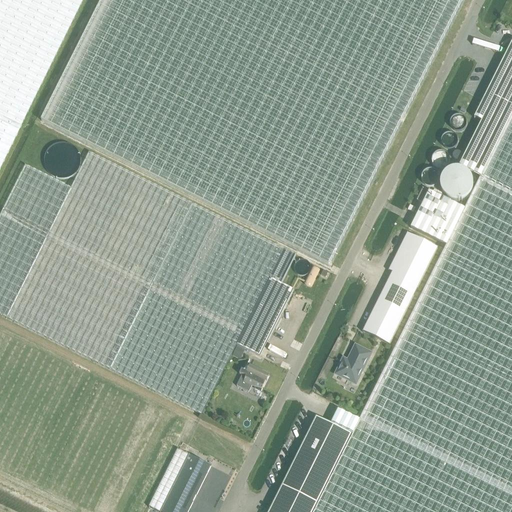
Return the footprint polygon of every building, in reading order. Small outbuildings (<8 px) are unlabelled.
[(82,0),(0,0),(0,117),(19,128),(82,0)] [(102,0),(41,122),(328,266),(462,0),(102,0)] [(481,122),(459,166),(480,176),(511,113),(511,42),(474,119),(481,122)] [(511,113),(480,176),(511,192),(511,113)] [(0,167),(19,128),(0,117),(0,167)] [(79,162),(78,160),(78,157),(75,153),(73,150),(70,149),(69,148),(65,147),(61,147),(59,148),(56,149),(54,151),(52,153),(50,155),(49,159),(49,161),(49,164),(50,168),(51,170),(53,172),(55,174),(57,175),(61,176),(63,177),(67,176),(69,176),(72,174),(74,172),(76,170),(77,167),(78,165),(79,162)] [(0,216),(0,315),(6,319),(202,416),(236,346),(269,279),(281,285),(295,256),(89,153),(71,189),(25,166),(0,216)] [(473,185),(473,184),(473,181),(472,178),(470,175),(468,173),(466,170),(463,169),(460,168),(456,167),(453,167),(449,168),(446,170),(443,172),(441,175),(439,178),(438,181),(438,184),(438,187),(439,191),(441,194),(443,197),(445,198),(448,200),(451,201),(455,202),(458,202),(461,201),(464,199),(467,197),(470,194),(472,191),(473,188),(473,185)] [(429,192),(410,229),(446,247),(359,421),(314,511),(511,511),(511,195),(480,180),(464,210),(429,192)] [(428,192),(422,189),(417,201),(422,204),(428,192)] [(362,332),(389,346),(437,249),(407,234),(388,272),(392,273),(362,332)] [(313,267),(305,284),(312,288),(320,270),(313,267)] [(269,279),(236,346),(260,358),(293,291),(281,285),(269,279)] [(348,362),(346,361),(344,365),(341,364),(336,375),(355,385),(371,354),(355,347),(348,362)] [(237,348),(233,356),(240,360),(244,352),(237,348)] [(254,388),(255,390),(261,393),(262,390),(263,390),(269,378),(269,377),(247,366),(244,372),(242,371),(240,375),(239,375),(242,376),(238,383),(244,384),(248,387),(249,386),(254,388)] [(314,511),(359,421),(338,411),(330,425),(316,418),(269,511),(314,511)] [(178,450),(149,508),(156,511),(188,511),(211,467),(178,450)]
